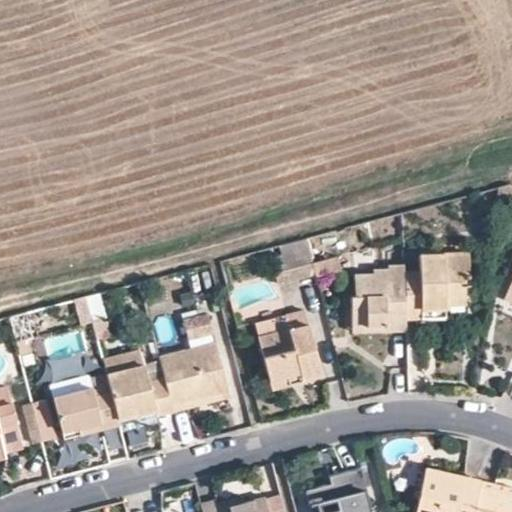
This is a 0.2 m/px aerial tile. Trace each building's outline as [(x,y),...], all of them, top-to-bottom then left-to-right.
[(423,308),(447,307),(446,302),(467,301),(466,277),(469,277),(468,253),(422,252),(422,268),(404,267),(406,316),(423,316),(423,308)] [(337,256),(313,262),(316,274),(341,268),(337,256)] [(313,262),(276,272),(280,284),(316,274),(313,262)] [(406,316),(404,267),(404,263),(388,263),(388,267),(373,266),(373,272),(354,272),(354,293),(350,293),(351,324),(390,323),(390,330),(406,330),(405,329),(406,316)] [(511,283),(504,281),(501,289),(511,293),(511,283)] [(423,308),(423,316),(446,316),(447,307),(423,308)] [(158,355),(164,377),(171,403),(228,390),(206,310),(180,316),(190,347),(158,355)] [(258,336),(270,379),(299,371),(301,381),(321,376),(304,310),(284,315),(287,328),(258,336)] [(255,322),(258,336),(287,328),(284,315),(255,322)] [(144,363),(106,372),(110,390),(110,392),(117,417),(154,408),(155,414),(173,409),(171,403),(164,377),(148,381),(144,363)] [(299,371),(270,379),(272,388),(301,381),(299,371)] [(0,445),(3,445),(4,449),(21,444),(4,382),(0,383),(0,445)] [(117,417),(110,392),(93,396),(91,386),(53,396),(64,437),(80,433),(78,425),(99,420),(101,427),(118,423),(117,417)] [(229,395),(228,390),(171,403),(173,409),(229,395)] [(23,406),(34,445),(59,437),(48,398),(23,406)] [(154,408),(117,417),(118,423),(155,414),(154,408)] [(80,433),(101,427),(99,420),(78,425),(80,433)] [(335,483),(307,491),(312,511),(373,511),(363,469),(333,477),(335,483)] [(476,511),(482,485),(483,481),(427,469),(418,511),(476,511)] [(511,511),(511,491),(482,485),(476,511),(511,511)] [(217,504),(219,511),(244,506),(242,497),(217,504)] [(286,511),(282,497),(265,501),(267,511),(286,511)] [(267,511),(265,501),(264,500),(244,506),(219,511),(217,504),(201,508),(201,511),(267,511)]
